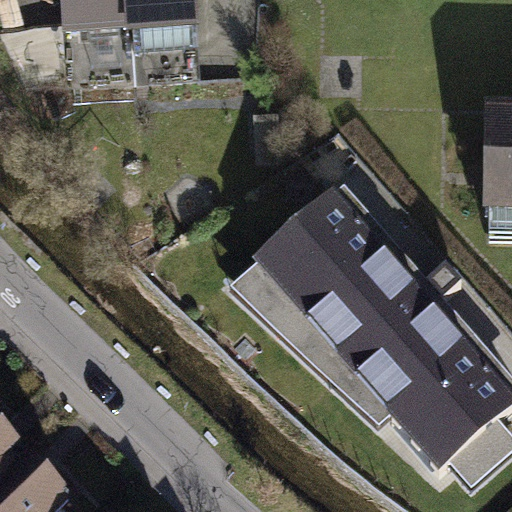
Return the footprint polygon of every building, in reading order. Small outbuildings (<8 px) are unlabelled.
[(127,0),(63,0),(65,29),(69,91),(133,87),(127,0)] [(191,0),(127,0),(133,87),(197,83),(191,0)] [(23,92),(69,91),(65,29),(1,33),(23,92)] [(511,118),(487,118),(486,220),(511,220),(511,118)] [(511,416),(511,405),(331,201),(255,268),(440,480),(511,416)] [(0,478),(23,455),(0,432),(0,478)] [(23,455),(0,478),(0,511),(57,511),(68,501),(23,455)]
